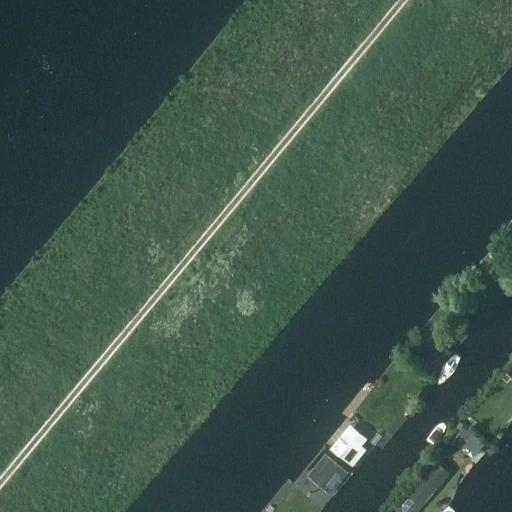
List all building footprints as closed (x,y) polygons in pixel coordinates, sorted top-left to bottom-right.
[(431,347),(420,359),(434,372),(446,359),(431,347)] [(464,427),(459,433),(468,440),(473,434),(464,427)] [(345,431),(330,449),(353,467),(367,450),(345,431)] [(325,454),(312,470),(335,488),(348,472),(325,454)] [(433,464),(399,503),(409,511),(414,511),(447,475),(433,464)]
